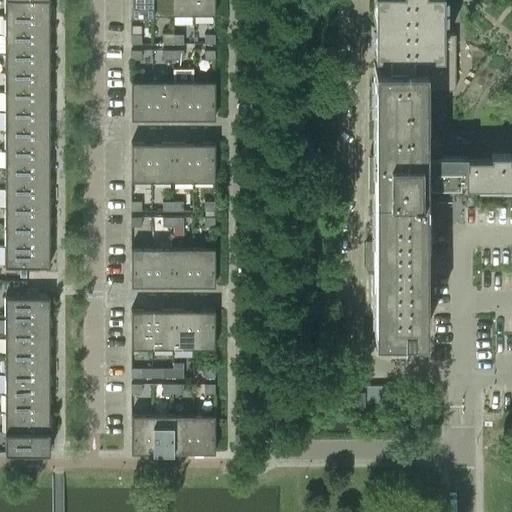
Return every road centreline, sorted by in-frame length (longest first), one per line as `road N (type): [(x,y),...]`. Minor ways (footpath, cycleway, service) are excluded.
road 1 (residential): [(273,442),(288,449),(463,449)]
road 2 (residential): [(93,295),(268,296)]
road 3 (residential): [(267,129),(92,129)]
road 4 (residential): [(268,296),(267,129)]
road 5 (residential): [(93,295),(92,129)]
road 6 (residential): [(273,442),(268,296)]
road 7 (residential): [(94,432),(93,295)]
road 8 (residential): [(92,129),(93,0)]
road 9 (residential): [(267,129),(267,0)]
